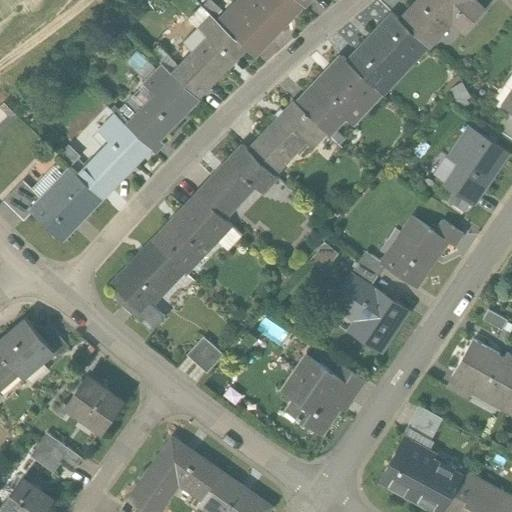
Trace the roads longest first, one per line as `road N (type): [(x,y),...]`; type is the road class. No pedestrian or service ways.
road 1 (residential): [(359,0),(228,115),(59,298)]
road 2 (residential): [(325,498),(511,220)]
road 3 (residential): [(325,498),(59,298)]
road 4 (track): [(0,72),(97,0)]
